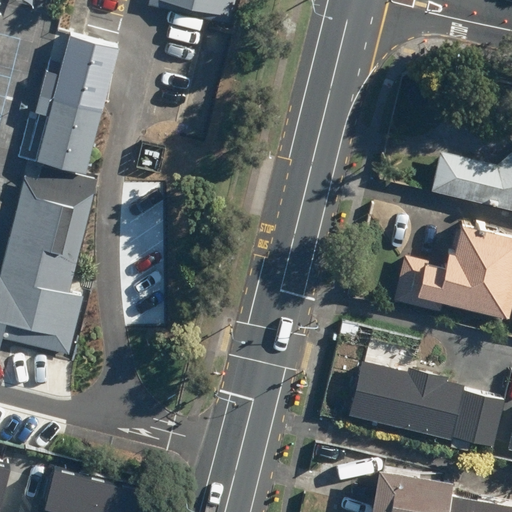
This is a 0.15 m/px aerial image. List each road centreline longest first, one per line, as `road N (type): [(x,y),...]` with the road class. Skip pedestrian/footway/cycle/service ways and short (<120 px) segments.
road 1 (secondary): [(221,511),(349,2)]
road 2 (residential): [(494,25),(349,2)]
